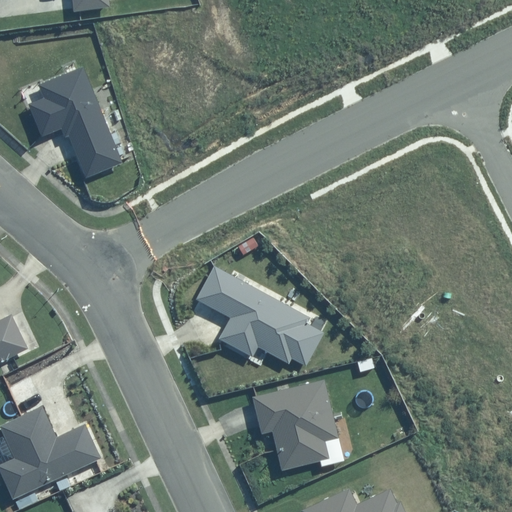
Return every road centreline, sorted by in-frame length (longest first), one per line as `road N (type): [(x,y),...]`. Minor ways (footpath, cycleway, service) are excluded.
road 1 (residential): [(465,83),(180,229)]
road 2 (residential): [(205,511),(97,277)]
